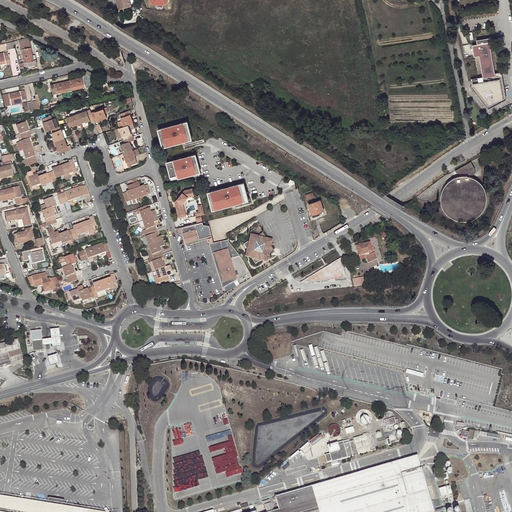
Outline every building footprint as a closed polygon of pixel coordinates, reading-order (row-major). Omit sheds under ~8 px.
[(116,0),(118,6),(119,8),(131,5),(129,0),(116,0)] [(12,39),(4,41),(5,42),(6,48),(14,46),(12,39)] [(32,60),(27,40),(18,42),(22,61),(18,62),(19,66),(20,68),(23,67),(23,65),(23,66),(36,63),(35,59),(32,60)] [(0,43),(0,49),(1,52),(0,52),(0,63),(9,61),(6,48),(5,42),(0,43)] [(492,56),(491,52),(490,43),(472,46),(474,58),(479,57),(483,80),(495,77),(492,56)] [(71,91),(84,87),(84,89),(88,88),(86,77),(88,75),(96,80),(98,76),(87,70),(85,74),(82,77),(68,80),(71,91)] [(55,94),(71,91),(68,80),(49,85),(50,89),(54,88),(55,94)] [(500,81),(473,86),(489,108),(503,101),(500,81)] [(0,95),(3,108),(10,106),(9,102),(20,99),(25,98),(23,90),(0,95)] [(28,110),(26,103),(21,104),(23,113),(28,112),(32,112),(32,109),(28,110)] [(105,108),(93,112),(95,118),(96,121),(108,117),(105,108)] [(91,109),(67,117),(70,126),(95,118),(93,112),(91,109)] [(52,114),(43,117),(47,129),(51,128),(60,152),(69,149),(72,148),(71,144),(68,145),(61,125),(56,126),(52,114)] [(131,114),(122,117),(124,122),(125,126),(120,127),(125,140),(126,143),(121,145),(128,165),(138,162),(135,155),(140,153),(138,148),(133,150),(130,142),(135,140),(131,130),(136,128),(131,114)] [(173,125),(158,129),(162,144),(169,143),(170,145),(178,143),(177,140),(191,137),(187,121),(180,123),(180,126),(174,128),(173,125)] [(26,122),(17,125),(22,141),(20,141),(23,149),(25,155),(26,158),(28,161),(29,165),(38,162),(29,138),(32,137),(26,122)] [(120,127),(116,129),(121,141),(125,140),(120,127)] [(179,159),(166,162),(170,177),(177,175),(178,178),(186,176),(186,173),(199,169),(195,154),(186,157),(187,159),(180,161),(179,159)] [(32,171),(27,173),(32,186),(40,183),(41,186),(57,180),(56,178),(64,175),(69,173),(73,171),(76,170),(75,168),(72,159),(69,160),(69,162),(52,169),(53,171),(43,175),(41,170),(36,172),(37,175),(33,176),(32,171)] [(475,169),(471,162),(455,170),(457,174),(458,174),(467,173),(468,175),(472,175),(475,173),(475,169)] [(0,177),(14,174),(11,164),(1,167),(0,163),(0,177)] [(469,221),(470,220),(473,219),(475,218),(478,216),(480,214),(482,212),(482,211),(484,208),(485,205),(486,202),(486,200),(486,196),(485,193),(484,190),(482,187),(480,184),(479,182),(477,181),(475,179),(473,178),(470,177),(468,177),(466,176),(463,176),(460,176),(458,177),(456,177),(454,178),(452,179),(449,181),(447,183),(444,186),(443,189),(441,193),(440,196),(440,197),(440,200),(441,203),(442,207),(443,210),(445,213),(447,215),(450,217),(453,219),(456,220),(460,221),(464,221),(466,221),(469,221)] [(131,191),(123,194),(127,203),(151,193),(147,185),(141,188),(139,183),(138,183),(136,180),(133,181),(134,185),(129,187),(131,191)] [(223,188),(208,192),(212,207),(219,206),(219,208),(228,206),(227,203),(233,202),(234,205),(246,201),(241,183),(229,187),(230,189),(224,191),(223,188)] [(85,185),(58,195),(61,204),(88,194),(85,185)] [(16,199),(17,204),(25,202),(23,198),(22,198),(19,186),(0,190),(0,195),(1,195),(3,201),(16,198),(18,197),(19,199),(16,199)] [(194,195),(192,188),(184,191),(182,193),(175,203),(179,218),(186,216),(183,204),(188,197),(194,195)] [(52,196),(43,200),(45,203),(47,209),(42,211),(46,222),(47,226),(56,222),(51,207),(56,206),(52,196)] [(312,215),(319,213),(324,211),(320,201),(309,204),(312,215)] [(148,205),(139,209),(146,229),(147,233),(149,236),(146,237),(150,246),(153,254),(154,258),(155,261),(152,262),(155,268),(164,265),(161,259),(164,258),(160,248),(165,246),(163,241),(162,236),(159,237),(157,238),(155,234),(158,233),(154,223),(159,221),(155,211),(151,212),(148,205)] [(22,217),(25,226),(31,224),(27,207),(5,212),(7,220),(17,218),(17,219),(22,217)] [(58,233),(58,231),(54,233),(52,227),(47,229),(49,235),(52,243),(61,240),(62,243),(77,237),(76,235),(93,228),(92,226),(96,225),(93,216),(89,217),(90,219),(73,225),(74,228),(58,233)] [(203,222),(182,227),(186,245),(191,244),(191,241),(212,236),(209,225),(204,225),(203,223),(203,222)] [(14,234),(15,236),(17,236),(18,240),(19,243),(31,239),(31,237),(29,230),(28,230),(27,228),(24,229),(25,231),(14,234)] [(249,240),(244,244),(248,249),(253,257),(257,262),(262,258),(270,253),(272,251),(270,250),(271,247),(273,245),(271,243),(266,236),(262,230),(257,234),(249,240)] [(41,236),(35,238),(37,245),(43,244),(41,236)] [(191,241),(191,244),(208,240),(220,290),(223,289),(211,245),(214,245),(212,236),(191,241)] [(243,259),(228,241),(214,245),(211,245),(223,289),(251,273),(243,259)] [(372,246),(371,242),(363,244),(363,243),(355,244),(356,250),(358,250),(359,255),(360,255),(364,254),(365,256),(364,257),(364,258),(365,263),(375,261),(374,254),(372,255),(372,253),(375,252),(375,250),(374,246),(372,246)] [(102,243),(78,252),(81,261),(106,252),(103,245),(102,243)] [(30,249),(21,252),(24,261),(28,259),(27,257),(30,256),(31,263),(45,259),(42,250),(31,253),(30,249)] [(73,254),(63,257),(67,266),(62,268),(67,283),(77,280),(71,264),(76,263),(73,254)] [(341,257),(328,265),(329,268),(328,269),(326,266),(300,282),(327,280),(332,277),(333,280),(346,278),(341,257)] [(157,275),(160,283),(169,280),(164,265),(155,268),(157,275)] [(52,292),(61,288),(56,275),(47,278),(45,272),(29,277),(31,284),(32,284),(32,286),(42,284),(44,292),(51,290),(52,292)] [(78,289),(69,292),(72,301),(81,297),(82,301),(93,296),(97,295),(96,292),(105,290),(113,287),(112,284),(116,283),(113,274),(109,275),(110,277),(93,283),(94,286),(84,290),(82,285),(77,287),(78,289)] [(367,274),(357,276),(359,284),(369,282),(367,274)] [(58,328),(50,329),(51,336),(51,339),(52,344),(52,347),(60,346),(59,335),(58,328)] [(41,330),(31,331),(34,352),(44,350),(43,345),(42,340),(41,330)] [(17,339),(0,343),(0,367),(10,365),(10,363),(22,360),(17,339)] [(56,355),(47,358),(48,360),(50,365),(59,362),(57,358),(56,355)] [(361,420),(362,421),(363,422),(364,422),(365,423),(366,423),(367,422),(368,422),(368,421),(369,421),(369,420),(370,418),(369,417),(368,415),(367,414),(366,414),(364,414),(363,415),(362,416),(361,417),(361,418),(361,420)] [(384,417),(386,424),(392,423),(397,422),(394,415),(384,417)] [(228,418),(203,426),(205,433),(230,425),(228,418)] [(166,442),(182,497),(212,488),(205,466),(201,450),(188,454),(187,448),(193,446),(191,441),(198,439),(196,432),(195,432),(192,421),(185,423),(189,436),(166,442)] [(392,423),(386,424),(388,428),(390,428),(391,431),(388,431),(389,435),(390,438),(397,437),(392,423)] [(328,425),(330,437),(341,436),(340,424),(328,425)] [(323,439),(320,434),(309,439),(312,445),(323,439)] [(359,454),(371,450),(365,434),(353,438),(359,454)] [(326,462),(353,456),(350,439),(327,444),(329,453),(325,454),(326,462)] [(304,452),(311,448),(307,443),(301,447),(304,452)] [(213,460),(238,453),(236,446),(211,452),(213,460)] [(417,453),(399,459),(400,465),(408,462),(409,467),(419,464),(417,453)] [(400,465),(399,459),(275,496),(279,508),(266,511),(256,511),(255,509),(245,511),(433,511),(419,464),(409,467),(408,462),(400,465)] [(438,485),(440,493),(451,490),(448,482),(438,485)] [(0,511),(93,511),(6,497),(0,496),(0,511)]
